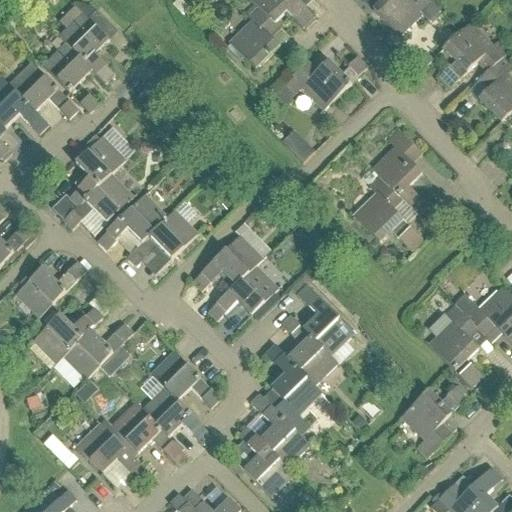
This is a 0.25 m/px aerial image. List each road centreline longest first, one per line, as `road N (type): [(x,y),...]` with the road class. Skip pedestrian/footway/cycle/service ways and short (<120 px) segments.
road 1 (residential): [(162,296),(267,191),(306,175),(391,93)]
road 2 (residential): [(54,236),(3,188),(85,131),(129,88)]
road 3 (residential): [(511,237),(485,210),(481,188),(391,93)]
road 4 (residential): [(401,511),(511,393)]
road 5 (residential): [(162,296),(145,312),(82,248),(54,236)]
road 6 (residential): [(203,463),(226,440),(214,427),(239,403),(242,371),(233,363)]
